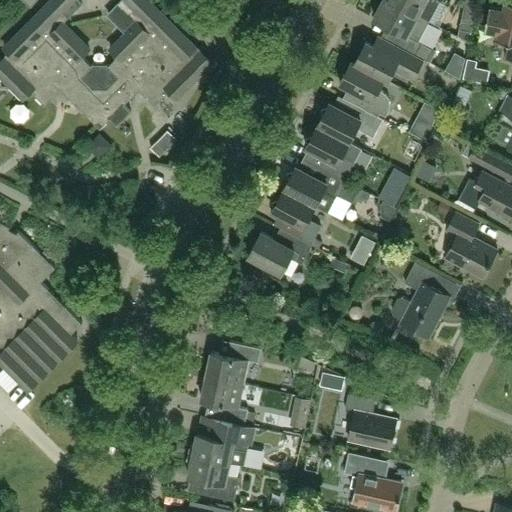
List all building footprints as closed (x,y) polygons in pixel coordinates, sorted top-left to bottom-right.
[(71,99),(101,129),(100,63),(93,64),(92,65),(82,56),(90,48),(64,22),(83,3),(79,0),(51,0),(5,47),(10,52),(0,62),(0,74),(24,98),(32,91),(44,103),(53,94),(50,90),(56,84),(71,99)] [(100,63),(101,129),(111,118),(117,125),(126,117),(132,111),(125,104),(145,84),(151,90),(148,93),(157,103),(169,90),(177,98),(212,63),(149,0),(122,0),(109,14),(127,32),(111,48),(119,56),(109,65),(108,63),(100,63)] [(411,36),(405,48),(424,58),(428,60),(434,49),(419,41),(430,21),(390,0),(383,0),(374,18),(407,35),(411,36)] [(390,0),(430,21),(440,0),(390,0)] [(497,38),(510,41),(506,58),(511,59),(511,1),(507,0),(505,0),(504,8),(490,6),(485,29),(499,32),(497,38)] [(472,32),(475,19),(462,16),(460,29),(472,32)] [(355,62),(385,78),(384,79),(388,81),(394,70),(413,79),(424,58),(405,48),(376,33),(370,43),(366,41),(355,62)] [(383,91),(379,89),(384,79),(385,78),(355,62),(352,60),(340,82),(355,90),(350,101),(378,116),(380,112),(386,115),(389,110),(390,108),(391,106),(391,104),(391,102),(391,100),(390,98),(389,96),(388,95),(387,93),(385,92),(383,91)] [(511,144),(511,95),(511,96),(499,120),(511,127),(511,136),(509,143),(511,144)] [(383,118),(357,105),(352,114),(330,102),(318,124),(350,141),(357,127),(374,136),(383,118)] [(362,148),(350,141),(318,124),(306,146),(329,158),(324,168),(346,180),(346,179),(362,148)] [(177,138),(168,130),(151,147),(160,156),(177,138)] [(500,158),(476,145),(470,157),(494,170),(500,158)] [(296,166),(284,188),(316,205),(329,212),(336,198),(338,194),(352,202),(353,202),(368,198),(371,193),(360,187),(346,179),(346,180),(324,168),(318,178),(299,167),(296,166)] [(511,215),(511,185),(483,170),(477,181),(471,178),(460,199),(476,207),(480,199),(511,215)] [(284,188),(272,210),(279,214),(274,223),(290,232),(301,237),(319,247),(322,241),(315,237),(321,225),(309,218),(316,205),(284,188)] [(122,220),(127,211),(114,204),(109,213),(122,220)] [(484,276),(498,249),(473,236),(479,223),(456,211),(447,229),(457,234),(446,256),(484,276)] [(0,362),(28,390),(78,339),(72,333),(83,322),(42,281),(56,267),(19,230),(17,233),(10,229),(11,226),(0,220),(0,362)] [(303,263),(313,244),(301,238),(295,249),(261,231),(248,255),(282,273),(291,257),(303,263)] [(366,261),(377,242),(368,237),(356,256),(366,261)] [(394,314),(403,319),(402,321),(430,336),(451,295),(434,287),(441,274),(416,261),(405,282),(419,289),(412,301),(403,296),(398,298),(392,309),(394,314)] [(206,375),(244,383),(249,359),(259,362),(262,347),(231,341),(228,354),(212,351),(206,375)] [(233,422),(245,424),(249,408),(239,406),(244,383),(206,375),(201,398),(217,402),(214,417),(233,422)] [(391,448),(398,418),(373,413),(376,398),(349,393),(346,408),(355,410),(349,438),(391,448)] [(244,465),(247,452),(253,426),(245,424),(233,422),(214,417),(203,415),(200,432),(198,432),(196,442),(191,445),(189,453),(231,462),(244,465)] [(398,509),(404,482),(386,478),(387,474),(383,473),(386,459),(349,451),(345,472),(359,475),(353,500),(398,509)] [(231,462),(189,453),(188,461),(191,465),(188,476),(211,480),(208,494),(235,500),(240,477),(228,474),(231,462)] [(511,511),(511,505),(498,503),(495,511),(511,511)]
